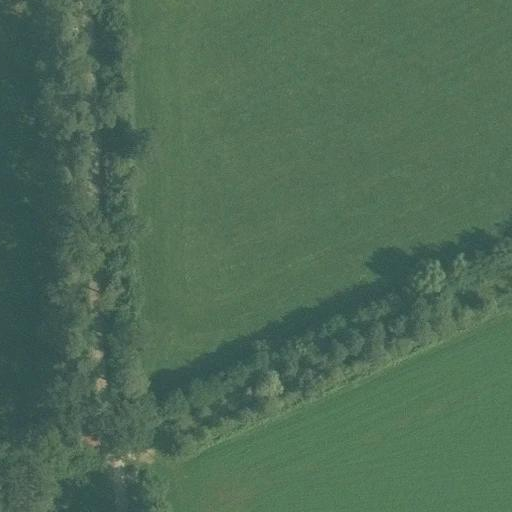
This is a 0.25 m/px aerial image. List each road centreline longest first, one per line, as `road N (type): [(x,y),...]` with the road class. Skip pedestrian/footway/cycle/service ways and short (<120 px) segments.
road 1 (track): [(94,0),(113,451)]
road 2 (track): [(113,451),(511,279)]
